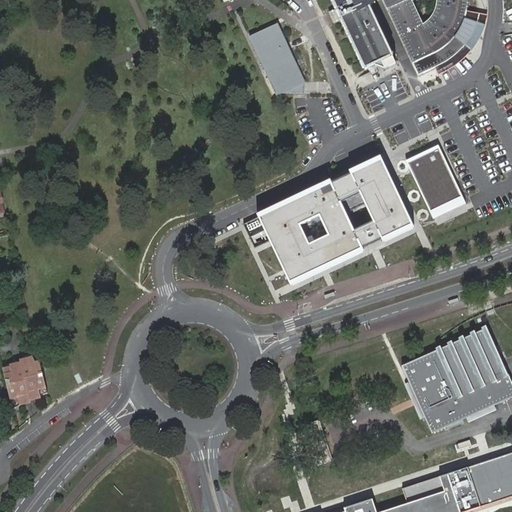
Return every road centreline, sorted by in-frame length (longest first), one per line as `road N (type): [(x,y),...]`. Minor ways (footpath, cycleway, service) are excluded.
road 1 (secondary): [(245,391),(285,344),(511,268)]
road 2 (secondary): [(511,252),(290,325),(230,324)]
road 3 (unclassified): [(511,416),(415,448),(385,415),(340,431)]
road 4 (secondary): [(136,372),(21,511)]
road 5 (secondary): [(32,511),(115,426),(167,418)]
road 6 (secondary): [(230,324),(194,310),(175,313),(145,336),(136,372)]
